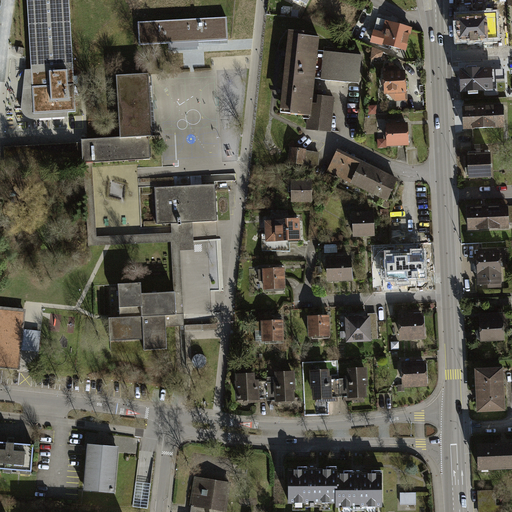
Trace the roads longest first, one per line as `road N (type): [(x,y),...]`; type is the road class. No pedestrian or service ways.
road 1 (residential): [(171,416),(194,432),(253,439),(429,444),(453,430)]
road 2 (residential): [(453,430),(431,415),(291,427),(171,416)]
road 3 (residential): [(450,297),(316,301),(309,295),(312,255)]
road 4 (residential): [(0,395),(171,416)]
road 5 (secondary): [(439,56),(445,194)]
road 6 (secondary): [(450,297),(453,430)]
